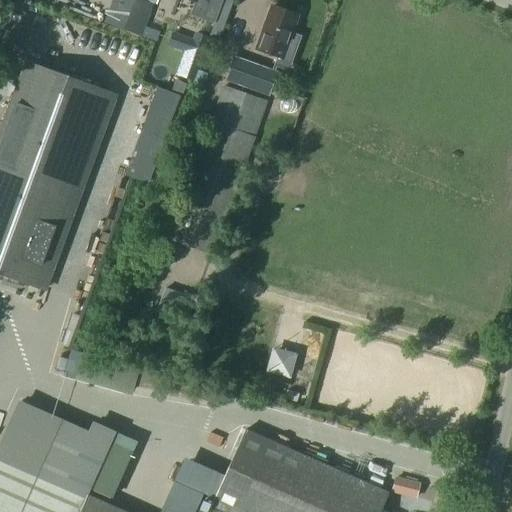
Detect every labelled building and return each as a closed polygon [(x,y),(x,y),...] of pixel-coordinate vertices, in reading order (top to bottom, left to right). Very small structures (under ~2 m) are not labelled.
[(140,34),(151,3),(143,0),(108,0),(101,20),(140,34)] [(271,7),(255,50),(282,59),(298,16),(271,7)] [(174,35),(169,49),(199,60),(207,40),(195,36),(193,42),(174,35)] [(267,93),(275,69),(232,54),(223,78),(267,93)] [(0,272),(31,284),(102,89),(27,62),(0,136),(0,272)] [(222,85),(167,238),(212,255),(268,102),(222,85)] [(0,301),(15,308),(21,294),(0,284),(0,301)] [(280,351),(279,378),(303,378),(304,352),(280,351)] [(380,511),(388,494),(246,431),(209,511),(122,511),(87,496),(85,500),(31,476),(29,481),(0,468),(0,503),(19,511),(380,511)] [(397,479),(393,494),(419,501),(423,486),(397,479)] [(436,491),(432,511),(456,511),(459,495),(436,491)]
